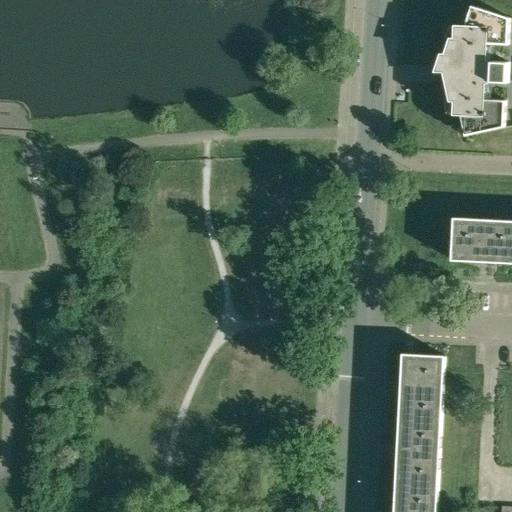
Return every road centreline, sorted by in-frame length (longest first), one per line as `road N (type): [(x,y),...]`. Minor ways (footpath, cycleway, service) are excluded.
road 1 (residential): [(340,511),(355,319)]
road 2 (residential): [(366,160),(376,0)]
road 3 (residential): [(355,319),(366,160)]
road 4 (residential): [(511,327),(355,319)]
road 5 (residential): [(366,160),(511,167)]
